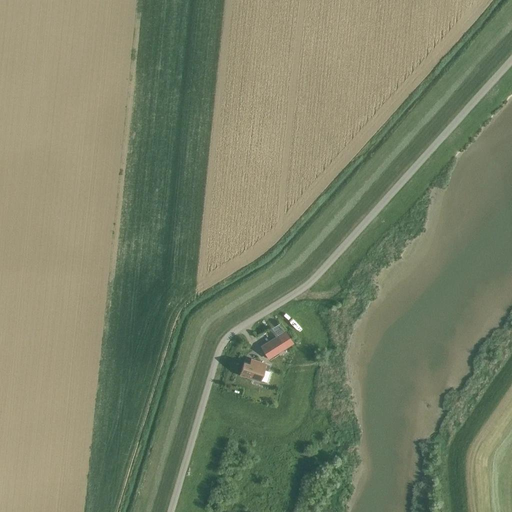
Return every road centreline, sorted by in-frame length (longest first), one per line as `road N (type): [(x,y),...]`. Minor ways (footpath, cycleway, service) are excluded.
road 1 (residential): [(171,511),(225,339),(317,271),(511,59)]
road 2 (track): [(474,511),(471,458),(511,392)]
